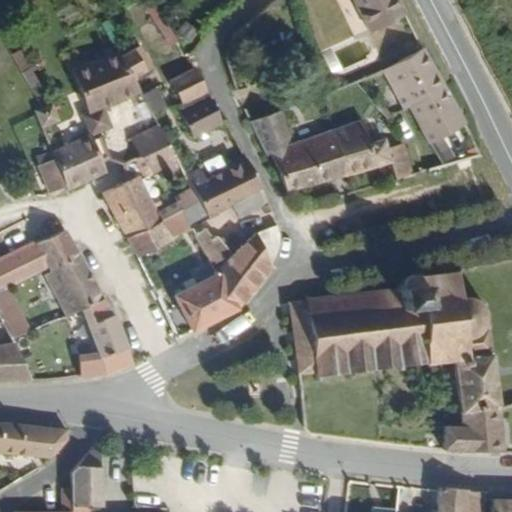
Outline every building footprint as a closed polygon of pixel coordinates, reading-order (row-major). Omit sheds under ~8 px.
[(398,16),(389,0),(345,0),(363,33),(398,16)] [(380,71),(402,110),(438,92),(414,47),(403,51),(405,58),(380,71)] [(134,99),(111,58),(62,84),(84,124),(79,127),(87,142),(50,160),(54,169),(67,196),(68,198),(106,180),(98,162),(93,153),(99,150),(96,143),(106,138),(95,120),(134,99)] [(184,59),(156,76),(163,88),(160,91),(162,97),(167,95),(180,114),(176,119),(192,146),(222,130),(184,59)] [(438,92),(402,110),(424,150),(428,148),(434,158),(465,143),(438,92)] [(148,94),(135,101),(139,107),(146,120),(159,112),(148,94)] [(146,120),(139,107),(129,114),(137,130),(149,125),(146,120)] [(273,112),(244,122),(259,161),(266,160),(280,201),(344,179),(329,130),(284,145),(273,112)] [(356,122),(329,130),(344,179),(384,165),(392,184),(408,180),(397,147),(381,152),(378,142),(364,146),(356,122)] [(126,144),(139,165),(142,164),(165,153),(152,130),(126,144)] [(105,159),(99,150),(93,153),(98,162),(105,159)] [(150,177),(173,167),(165,153),(142,164),(150,177)] [(54,169),(50,160),(32,169),(36,176),(54,169)] [(258,196),(243,166),(202,188),(196,176),(182,183),(188,195),(195,206),(203,221),(229,209),(258,196)] [(54,169),(36,176),(50,202),(67,196),(54,169)] [(105,196),(127,243),(160,227),(160,226),(138,185),(105,196)] [(169,205),(176,217),(195,206),(188,195),(169,205)] [(267,213),(258,196),(229,209),(236,224),(259,213),(261,218),(267,216),(267,213)] [(160,227),(168,242),(185,233),(176,217),(160,226),(160,227)] [(41,231),(47,243),(56,239),(50,227),(41,231)] [(127,243),(136,263),(171,247),(168,242),(160,227),(127,243)] [(214,276),(235,310),(264,273),(273,241),(258,251),(256,249),(228,266),(214,244),(208,246),(200,233),(191,237),(214,276)] [(0,264),(0,297),(3,296),(48,276),(51,281),(76,265),(62,237),(56,239),(47,243),(34,249),(33,247),(0,264)] [(76,265),(51,281),(46,285),(53,301),(87,285),(76,265)] [(307,298),(307,303),(315,376),(316,384),(322,384),(322,378),(349,376),(349,380),(354,380),(355,375),(373,373),(373,377),(379,377),(379,373),(399,371),(400,375),(405,374),(405,369),(424,368),(425,372),(432,372),(432,368),(451,364),(489,361),(483,330),(480,327),(473,327),(470,315),(474,310),(472,307),(467,311),(455,300),(453,281),(459,274),(454,271),(447,280),(421,283),(421,277),(414,276),(414,280),(403,281),(399,286),(392,289),(392,295),(314,304),(313,299),(307,298)] [(170,302),(187,335),(235,310),(214,276),(194,288),(190,282),(180,286),(183,294),(170,302)] [(53,301),(63,322),(74,317),(99,306),(87,285),(53,301)] [(0,329),(1,331),(17,323),(3,296),(0,297),(0,329)] [(315,376),(307,303),(291,305),(296,377),(315,376)] [(71,359),(81,379),(112,375),(133,365),(111,320),(106,320),(99,306),(74,317),(81,332),(89,350),(71,359)] [(71,338),(81,332),(74,317),(63,322),(71,338)] [(8,345),(10,347),(26,340),(17,323),(1,331),(8,345)] [(10,347),(29,385),(49,382),(26,340),(10,347)] [(0,347),(0,385),(29,385),(10,347),(8,345),(0,347)] [(489,361),(451,364),(458,414),(499,415),(489,361)] [(442,415),(445,454),(504,457),(499,415),(458,414),(442,415)] [(0,426),(0,457),(51,459),(64,444),(66,433),(11,426),(0,426)] [(87,455),(68,478),(67,494),(68,511),(95,511),(96,455),(87,455)] [(136,485),(137,511),(169,511),(169,471),(148,471),(148,484),(136,485)] [(483,511),(486,496),(468,496),(468,492),(437,490),(435,511),(483,511)] [(59,511),(68,511),(67,494),(59,496),(59,511)] [(511,511),(511,502),(491,502),(490,511),(511,511)]
